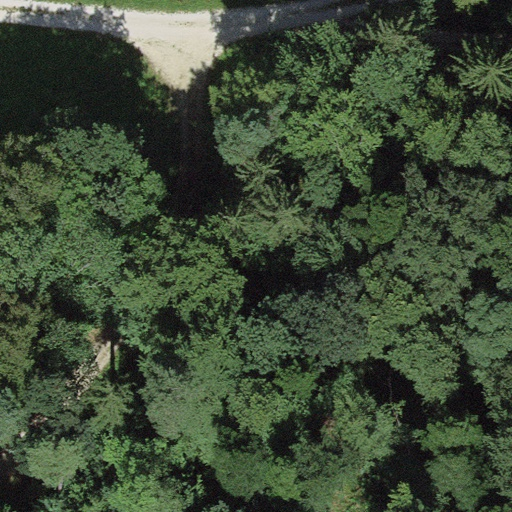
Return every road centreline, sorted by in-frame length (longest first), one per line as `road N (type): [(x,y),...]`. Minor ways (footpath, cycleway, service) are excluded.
road 1 (track): [(184,46),(190,105),(157,210),(0,442)]
road 2 (track): [(441,0),(184,46),(83,20),(0,16)]
